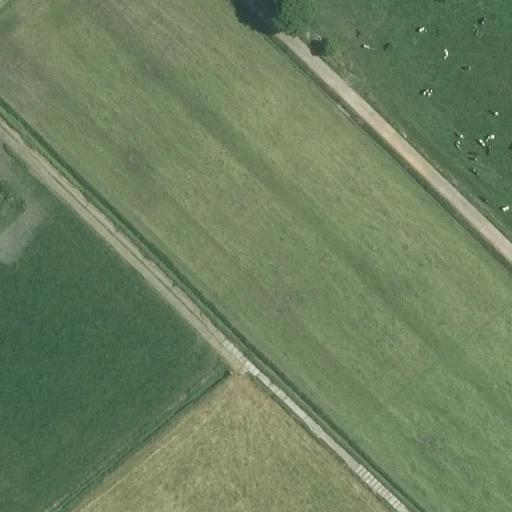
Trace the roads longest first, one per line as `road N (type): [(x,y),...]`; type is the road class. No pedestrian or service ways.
road 1 (track): [(398,511),(0,126)]
road 2 (track): [(511,259),(245,0)]
